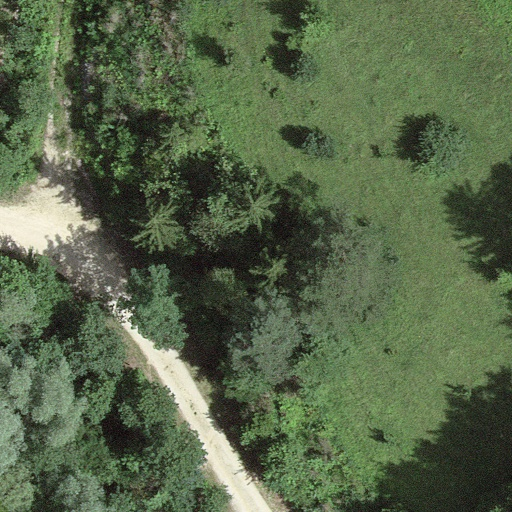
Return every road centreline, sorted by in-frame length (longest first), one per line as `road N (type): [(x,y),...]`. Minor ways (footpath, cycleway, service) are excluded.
road 1 (track): [(243,511),(124,308),(70,250),(31,224)]
road 2 (track): [(31,224),(50,147),(64,0)]
